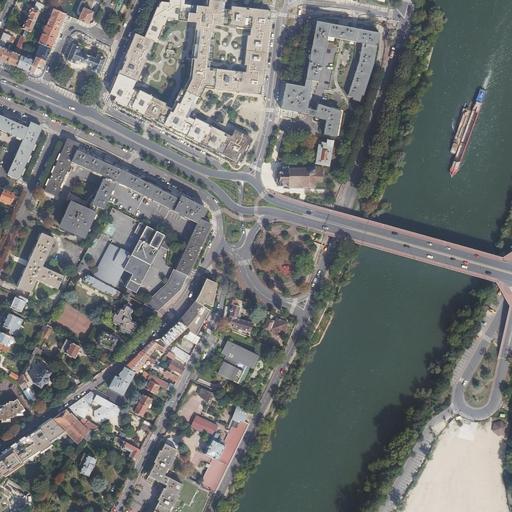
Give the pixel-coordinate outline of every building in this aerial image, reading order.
[(86,0),(78,20),(87,24),(97,0),(86,0)] [(196,14),(197,6),(190,5),(190,1),(184,0),(168,0),(168,2),(158,2),(144,38),(135,34),(109,95),(115,97),(112,103),(236,165),(251,138),(234,130),(231,135),(230,137),(188,117),(198,97),(183,89),(183,90),(180,89),(171,107),(157,100),(132,88),(144,60),(152,41),(156,43),(166,19),(188,22),(189,13),(196,14)] [(198,97),(203,87),(261,95),(267,49),(270,17),(271,12),(225,5),(225,2),(205,0),(204,6),(197,6),(196,14),(189,13),(188,22),(195,23),(191,59),(192,59),(190,77),(183,89),(198,97)] [(43,5),(36,2),(34,9),(31,7),(28,13),(29,14),(27,18),(35,22),(41,8),(43,5)] [(58,32),(65,15),(66,14),(55,10),(53,9),(46,26),(58,32)] [(35,22),(27,18),(25,23),(24,22),(22,28),(31,32),(32,29),(35,22)] [(315,22),(311,46),(307,45),(304,61),(299,86),(285,84),(281,109),(281,110),(293,112),(296,112),(297,113),(303,114),(309,116),(315,117),(325,121),(320,134),(321,134),(329,135),(333,136),(341,113),(319,105),(316,112),(306,109),(310,88),(309,88),(310,81),(317,82),(327,37),(362,44),(361,56),(360,62),(355,77),(349,97),(361,101),(369,77),(372,68),(373,66),(375,50),(377,34),(361,31),(315,22)] [(55,39),(58,32),(46,26),(43,25),(41,29),(43,29),(42,33),(55,39)] [(14,37),(3,33),(0,40),(0,61),(16,68),(21,56),(9,50),(14,37)] [(51,48),(55,39),(42,33),(38,43),(40,44),(51,48)] [(28,39),(21,36),(15,51),(21,54),(22,52),(24,48),(28,39)] [(50,52),(51,48),(40,44),(35,57),(46,62),(50,52)] [(81,48),(73,45),(67,60),(75,63),(76,60),(93,67),(91,70),(99,74),(105,59),(98,55),(96,59),(79,52),(81,48)] [(21,56),(16,68),(28,73),(34,61),(33,61),(30,60),(27,58),(21,56)] [(42,71),(46,62),(35,57),(34,59),(33,61),(34,61),(28,73),(31,74),(35,76),(36,76),(38,75),(40,74),(41,73),(42,71)] [(48,62),(46,62),(42,71),(41,73),(40,74),(38,75),(36,76),(35,76),(31,74),(28,73),(28,75),(30,75),(29,76),(33,77),(35,78),(36,78),(38,78),(39,77),(40,77),(41,75),(42,74),(44,71),(48,62)] [(0,112),(0,116),(12,122),(13,118),(0,112)] [(0,116),(0,131),(22,141),(7,176),(19,181),(40,133),(32,129),(28,127),(27,129),(12,122),(0,116)] [(13,118),(12,122),(27,129),(28,127),(32,129),(34,125),(29,123),(29,125),(13,118)] [(186,199),(177,194),(170,190),(157,183),(143,177),(141,176),(139,175),(131,171),(109,160),(78,146),(79,145),(67,139),(64,144),(71,147),(113,165),(131,173),(141,179),(148,182),(197,209),(191,221),(197,224),(199,219),(205,208),(203,207),(199,205),(186,199)] [(326,142),(322,142),(318,141),(314,164),(328,166),(333,140),(326,139),(326,142)] [(64,144),(43,192),(56,197),(70,164),(102,178),(114,183),(118,185),(127,189),(139,196),(171,213),(190,222),(191,221),(197,209),(148,182),(141,179),(131,173),(113,165),(71,147),(64,144)] [(277,186),(288,186),(314,187),(314,181),(321,181),(321,167),(315,167),(313,166),(311,166),(311,167),(307,167),(307,166),(282,166),(282,168),(277,168),(277,172),(276,172),(276,182),(277,183),(277,186)] [(114,183),(102,178),(97,189),(110,194),(114,183)] [(110,194),(97,189),(88,211),(70,204),(60,228),(83,238),(96,207),(103,210),(110,194)] [(14,194),(4,190),(0,198),(0,200),(10,204),(14,194)] [(112,208),(109,215),(129,224),(132,218),(112,208)] [(211,224),(199,219),(197,224),(196,226),(208,231),(211,224)] [(139,222),(134,233),(141,237),(159,247),(168,252),(170,239),(139,222)] [(206,234),(208,231),(196,226),(195,228),(206,234)] [(187,276),(206,234),(195,228),(182,257),(176,269),(175,271),(185,275),(187,276)] [(54,241),(41,235),(17,288),(24,291),(30,294),(36,281),(56,290),(60,284),(61,282),(61,281),(62,278),(42,268),(54,241)] [(134,293),(144,274),(159,247),(141,237),(131,255),(110,244),(100,264),(109,269),(102,283),(113,289),(120,274),(119,271),(123,270),(132,275),(125,288),(134,293)] [(92,278),(102,283),(109,269),(100,264),(92,278)] [(160,285),(165,274),(159,271),(153,282),(160,285)] [(185,281),(187,276),(185,275),(184,277),(173,272),(171,275),(185,281)] [(114,297),(117,291),(113,289),(102,283),(92,278),(86,274),(83,280),(91,285),(90,285),(104,293),(105,292),(114,297)] [(183,286),(185,281),(171,275),(167,284),(165,286),(168,288),(177,293),(181,290),(183,286)] [(213,296),(216,284),(206,279),(201,290),(195,301),(202,306),(203,303),(211,307),(213,296)] [(165,305),(177,293),(168,288),(165,286),(149,301),(159,307),(163,303),(165,305)] [(26,299),(16,295),(15,297),(14,297),(10,307),(21,312),(26,299)] [(237,302),(233,300),(229,310),(230,310),(230,312),(227,323),(233,324),(232,327),(250,332),(253,324),(236,318),(239,307),(236,306),(237,302)] [(157,312),(165,305),(163,303),(159,307),(149,301),(144,305),(153,310),(157,312)] [(207,309),(202,306),(195,301),(194,303),(184,315),(180,320),(179,320),(186,328),(189,331),(196,336),(210,311),(207,309)] [(154,318),(159,313),(157,312),(153,310),(144,305),(142,304),(139,312),(139,313),(143,315),(144,315),(145,313),(154,318)] [(114,319),(112,323),(123,328),(121,331),(129,335),(136,328),(136,325),(127,320),(132,312),(130,308),(129,308),(125,306),(124,310),(121,309),(120,310),(117,315),(115,314),(112,319),(114,319)] [(23,320),(8,313),(2,326),(11,329),(9,333),(11,334),(17,336),(19,333),(17,332),(23,320)] [(291,335),(292,333),(285,330),(287,323),(276,318),(274,323),(273,322),(271,325),(273,326),(272,329),(283,333),(284,332),(291,335)] [(187,363),(190,357),(174,346),(171,349),(167,346),(186,328),(179,320),(164,335),(160,339),(154,340),(152,341),(165,350),(166,350),(168,351),(169,352),(175,356),(187,363)] [(51,330),(46,327),(42,333),(47,336),(51,330)] [(0,350),(6,353),(9,347),(10,345),(13,343),(14,340),(13,338),(11,337),(10,336),(5,334),(0,331),(0,350)] [(196,345),(200,338),(196,336),(189,331),(184,337),(196,345)] [(114,337),(103,332),(99,339),(102,341),(100,345),(112,351),(116,343),(115,343),(117,341),(116,340),(113,338),(114,337)] [(80,348),(66,340),(60,350),(74,358),(80,348)] [(165,350),(152,341),(145,348),(140,351),(148,358),(148,357),(151,354),(156,347),(162,351),(162,350),(164,352),(165,350)] [(254,354),(228,341),(222,353),(228,355),(219,373),(237,382),(246,364),(249,366),(254,354)] [(35,354),(39,356),(42,350),(35,347),(32,353),(35,354)] [(148,358),(140,351),(137,355),(144,359),(154,364),(156,361),(148,357),(148,358)] [(257,356),(254,354),(249,366),(252,367),(257,356)] [(144,359),(137,355),(130,361),(127,364),(126,365),(124,366),(124,367),(134,373),(137,374),(141,367),(148,370),(149,367),(161,374),(163,369),(161,368),(160,368),(159,367),(154,364),(144,359)] [(156,361),(154,364),(159,367),(164,358),(159,355),(157,358),(156,361)] [(179,378),(184,368),(178,365),(170,361),(170,360),(167,359),(161,368),(163,369),(166,371),(179,378)] [(134,373),(124,367),(118,378),(115,376),(108,388),(123,395),(134,373)] [(51,373),(43,368),(40,372),(40,371),(38,372),(35,377),(35,378),(36,378),(33,383),(41,388),(44,383),(44,384),(46,384),(49,380),(49,378),(48,377),(51,373)] [(159,386),(171,392),(174,386),(170,384),(170,385),(167,384),(161,381),(152,376),(143,371),(140,376),(146,379),(150,381),(159,386)] [(179,378),(166,371),(164,375),(163,377),(167,379),(168,378),(176,382),(179,378)] [(9,376),(17,381),(19,377),(11,372),(9,376)] [(17,381),(30,403),(36,399),(28,387),(27,388),(25,384),(27,383),(21,374),(19,377),(17,381)] [(159,386),(150,381),(146,389),(155,394),(159,386)] [(210,391),(201,387),(198,393),(207,402),(212,392),(210,391)] [(96,395),(90,392),(69,407),(73,412),(83,418),(87,403),(87,404),(91,404),(95,398),(96,395)] [(119,407),(96,395),(95,398),(95,399),(104,404),(98,411),(97,415),(97,418),(104,420),(105,420),(106,420),(110,420),(110,418),(111,417),(111,415),(113,414),(114,416),(118,414),(118,413),(119,412),(119,411),(119,409),(119,408),(119,407)] [(146,408),(147,408),(151,400),(143,395),(138,403),(146,408)] [(0,418),(2,419),(2,420),(6,419),(6,417),(9,417),(9,414),(13,414),(13,412),(16,412),(16,410),(24,409),(17,398),(12,401),(9,401),(9,403),(6,403),(7,405),(4,405),(4,406),(0,406),(0,418)] [(242,406),(229,400),(226,407),(227,408),(227,409),(234,412),(232,415),(236,417),(235,419),(229,430),(227,429),(226,432),(228,433),(223,443),(220,442),(222,439),(220,438),(222,434),(216,431),(215,431),(217,426),(198,416),(192,427),(198,430),(197,432),(201,434),(202,432),(212,437),(208,444),(208,443),(206,447),(207,447),(204,453),(197,450),(190,463),(197,466),(201,459),(210,463),(197,488),(203,491),(204,491),(205,491),(206,490),(206,489),(207,487),(214,490),(216,491),(236,451),(249,424),(241,420),(241,418),(242,419),(246,410),(241,408),(242,406)] [(146,408),(138,403),(137,406),(134,404),(132,409),(135,410),(134,412),(142,416),(146,408)] [(69,414),(66,409),(52,419),(65,433),(77,445),(78,445),(88,432),(91,430),(98,427),(88,421),(83,426),(77,420),(71,413),(69,414)] [(65,433),(52,419),(39,427),(41,430),(0,458),(0,473),(5,476),(39,452),(40,453),(52,445),(50,443),(65,433)] [(149,433),(153,425),(144,420),(140,428),(149,433)] [(501,420),(495,422),(494,429),(499,434),(505,431),(506,424),(501,420)] [(474,438),(474,441),(488,444),(489,440),(485,439),(487,430),(480,429),(481,425),(471,423),(469,433),(471,433),(470,437),(474,438)] [(216,431),(222,434),(224,429),(217,426),(215,431),(216,431)] [(140,450),(116,437),(113,441),(121,446),(121,448),(122,448),(124,448),(132,453),(131,456),(136,458),(140,450)] [(153,478),(163,483),(167,476),(165,475),(169,468),(170,469),(176,457),(174,456),(177,449),(165,443),(162,450),(160,449),(154,461),(156,462),(147,481),(151,483),(153,478)] [(499,443),(496,482),(502,482),(505,444),(499,443)] [(445,459),(456,462),(459,451),(448,448),(445,459)] [(487,469),(490,459),(465,454),(463,464),(487,469)] [(96,459),(87,455),(79,472),(88,476),(96,459)] [(439,463),(437,474),(452,477),(454,466),(439,463)] [(462,469),(459,479),(484,487),(488,476),(462,469)] [(0,473),(0,483),(4,487),(9,479),(5,476),(0,473)] [(170,477),(166,484),(168,485),(166,489),(165,488),(159,499),(161,500),(159,504),(171,510),(173,506),(175,507),(180,495),(178,495),(184,484),(170,477)] [(429,489),(447,494),(450,484),(432,478),(429,489)] [(10,492),(4,487),(0,483),(0,500),(7,504),(10,501),(11,496),(9,494),(10,492)] [(454,497),(487,505),(490,494),(457,486),(454,497)] [(443,509),(446,498),(424,492),(421,503),(443,509)] [(457,511),(473,511),(475,507),(460,502),(457,511)]
